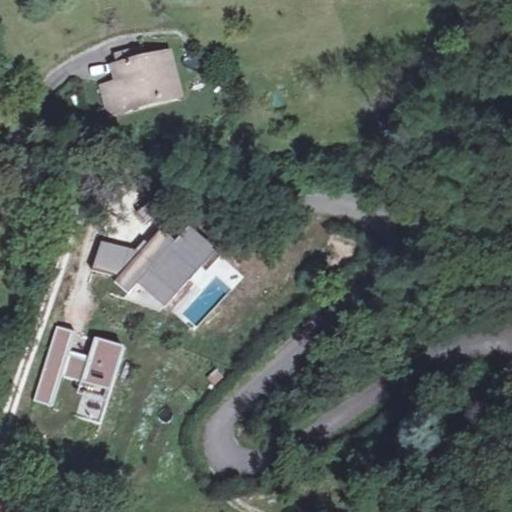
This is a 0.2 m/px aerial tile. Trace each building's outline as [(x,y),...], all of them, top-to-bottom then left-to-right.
[(152,46),(138,47),(141,64),(155,62),(152,46)] [(123,50),(126,73),(130,103),(184,96),(178,59),(155,62),(141,64),(138,47),(123,50)] [(130,103),(126,73),(107,75),(111,105),(130,103)] [(259,277),(159,222),(97,289),(205,351),(259,277)] [(188,365),(55,319),(8,420),(160,463),(188,365)]
